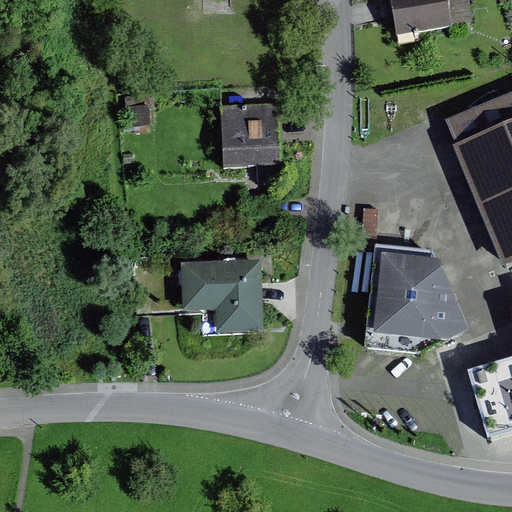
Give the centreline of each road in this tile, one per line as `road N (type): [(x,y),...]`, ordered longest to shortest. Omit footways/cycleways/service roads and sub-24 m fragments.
road 1 (residential): [(334,0),(335,175),(313,350),(280,431)]
road 2 (residential): [(280,431),(168,412),(0,412)]
road 3 (residential): [(511,489),(390,467),(280,431)]
